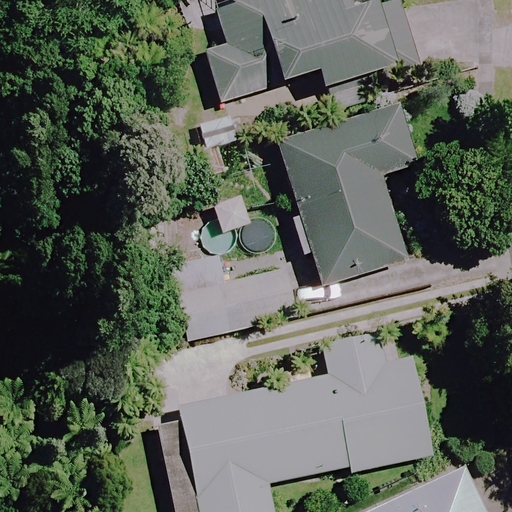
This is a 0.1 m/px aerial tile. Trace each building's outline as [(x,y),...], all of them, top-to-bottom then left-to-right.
[(336,23),(329,0),(226,0),(230,10),(212,15),(222,51),(199,58),(214,110),(313,81),(317,94),(409,67),(391,6),(336,23)] [(293,221),(281,225),(293,264),(304,261),(314,294),(400,269),(375,184),(415,172),(398,114),(272,151),(293,221)] [(216,289),(209,263),(163,275),(181,346),(284,320),(273,275),(216,289)] [(352,367),(347,343),(318,349),(325,383),(149,419),(167,511),(265,511),(261,489),(343,472),(345,478),(424,462),(403,357),(352,367)] [(471,511),(454,475),(375,511),(471,511)]
